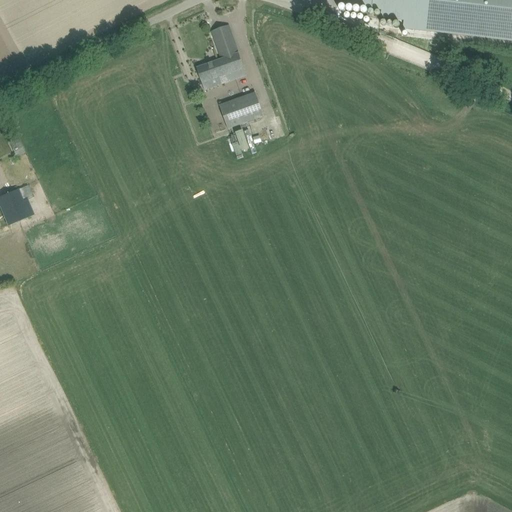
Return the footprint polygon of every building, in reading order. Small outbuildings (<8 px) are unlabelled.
[(511,0),(351,0),(351,5),(350,15),(350,16),(357,17),(359,17),(360,7),(511,24),(511,0)] [(246,75),(242,63),(239,54),(229,26),(212,32),(222,60),(197,68),(200,78),(202,84),(220,78),(221,83),(246,75)] [(264,117),(256,93),(220,106),(229,130),(264,117)] [(253,138),(255,145),(262,142),(260,136),(253,138)] [(19,138),(10,143),(16,158),(25,153),(19,138)] [(0,204),(9,226),(17,223),(28,218),(16,191),(0,198),(0,204)]
